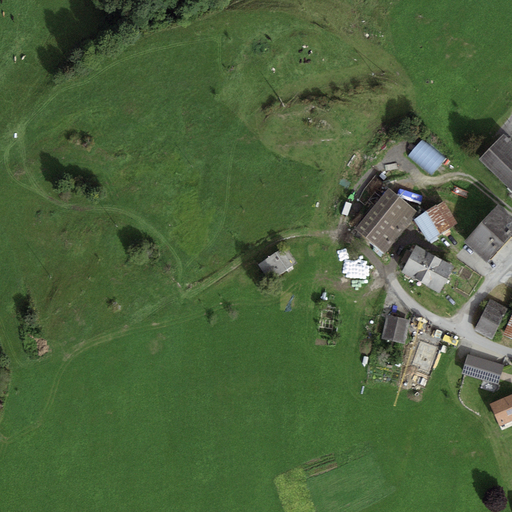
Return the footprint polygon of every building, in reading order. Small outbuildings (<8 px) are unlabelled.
[(511,145),(503,137),(482,159),(511,186),(511,145)] [(388,191),(358,228),(384,249),(415,212),(388,191)] [(445,206),(415,224),(427,245),(458,227),(445,206)] [(511,219),(498,207),(467,241),(487,259),(511,230),(511,219)] [(451,267),(416,248),(404,271),(438,290),(451,267)] [(283,252),(260,268),(271,284),(294,269),(283,252)] [(505,309),(490,302),(476,329),(491,337),(505,309)] [(411,324),(387,318),(382,340),(406,346),(411,324)] [(511,320),(503,340),(511,343),(511,320)] [(501,366),(468,356),(464,371),(497,382),(501,366)] [(511,397),(493,405),(502,428),(511,423),(511,397)]
